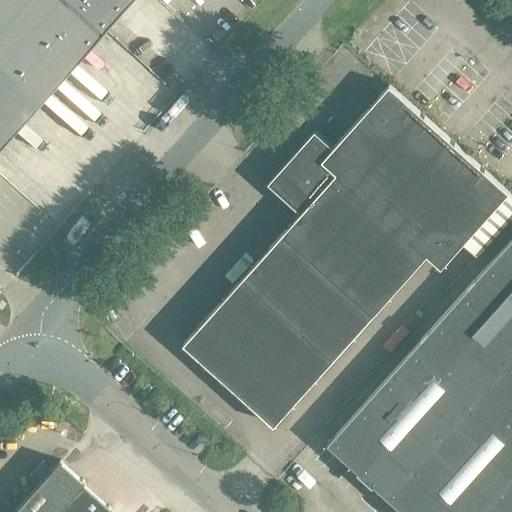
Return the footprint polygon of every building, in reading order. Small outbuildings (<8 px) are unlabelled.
[(0,0),(0,142),(129,0),(0,0)] [(441,265),(462,241),(478,255),(511,216),(511,194),(508,190),(389,84),(331,149),(315,135),(284,169),(314,196),(184,342),(274,424),(427,253),(441,265)] [(511,236),(449,307),(508,360),(511,356),(511,236)] [(357,470),(369,481),(373,485),(382,474),(395,486),(508,360),(449,307),(328,442),(358,469),(357,470)] [(478,511),(511,475),(511,363),(508,360),(395,486),(410,500),(401,510),(403,511),(478,511)] [(61,459),(41,481),(12,511),(116,511),(84,483),(85,481),(61,459)] [(511,511),(511,475),(478,511),(511,511)]
